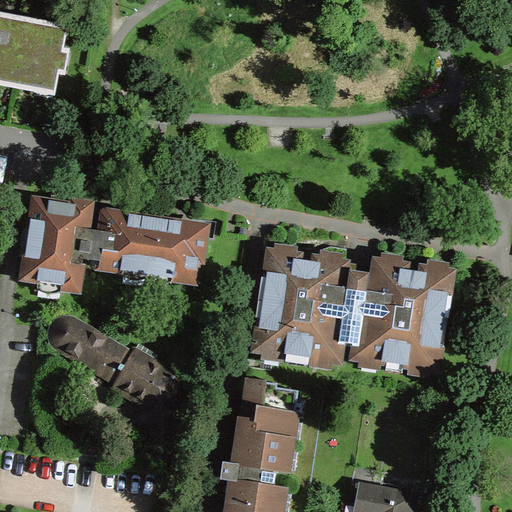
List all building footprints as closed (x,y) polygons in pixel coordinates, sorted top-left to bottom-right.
[(0,82),(35,89),(37,79),(56,83),(58,71),(65,72),(68,55),(62,54),(66,32),(18,23),(17,29),(0,25),(0,82)] [(37,79),(35,89),(54,93),(56,83),(37,79)] [(74,207),(36,202),(33,225),(37,226),(33,256),(28,255),(25,278),(63,283),(62,288),(78,290),(81,262),(79,262),(80,252),(89,253),(88,259),(102,261),(106,235),(87,232),(90,206),(75,204),(74,207)] [(171,278),(195,281),(198,260),(202,260),(206,228),(108,215),(106,235),(102,261),(101,267),(124,270),(124,265),(171,272),(171,278)] [(271,255),(269,274),(264,274),(257,326),(260,327),(257,350),(339,360),(341,345),(357,347),(355,358),(437,368),(440,347),(445,348),(451,296),(448,296),(450,274),(424,270),(423,277),(405,274),(406,267),(377,264),(375,280),(366,279),(367,276),(352,274),(350,290),(342,289),(345,265),(316,261),(316,267),(297,265),(298,258),(271,255)] [(55,343),(59,347),(114,379),(114,386),(149,407),(154,434),(155,437),(159,440),(163,440),(166,440),(168,439),(170,436),(172,433),(171,406),(181,388),(181,379),(125,347),(123,350),(73,322),(69,321),(64,321),(59,322),(56,325),(54,329),(52,334),(53,339),(55,343)] [(233,492),(230,511),(280,511),(284,489),(275,488),(277,471),(287,472),(298,392),(277,389),(278,384),(251,381),(249,398),(246,397),(238,456),(234,455),(232,466),(225,465),(223,478),(230,479),(228,491),(233,492)] [(413,511),(416,496),(362,486),(357,510),(367,511),(413,511)]
